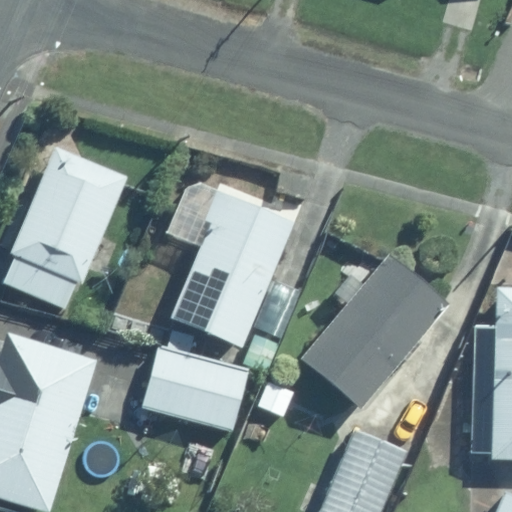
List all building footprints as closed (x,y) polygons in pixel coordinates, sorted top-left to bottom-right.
[(117,179),(45,151),(0,257),(6,260),(0,275),(0,287),(57,313),(68,285),(73,286),(117,179)] [(232,352),(284,226),(209,196),(196,224),(204,226),(161,322),(232,352)] [(446,312),(388,264),(300,369),(357,417),(446,312)] [(511,295),(493,295),(492,324),(475,324),(472,463),(486,464),(486,468),(511,468),(511,295)] [(154,353),(136,411),(227,438),(247,374),(188,357),(191,345),(166,338),(161,355),(154,353)] [(0,507),(15,511),(46,511),(93,368),(3,340),(0,350),(0,507)] [(379,511),(403,458),(354,437),(322,511),(379,511)] [(511,511),(511,504),(502,500),(496,511),(511,511)]
